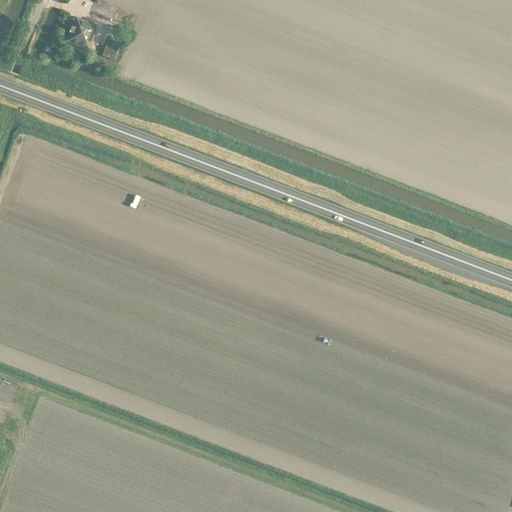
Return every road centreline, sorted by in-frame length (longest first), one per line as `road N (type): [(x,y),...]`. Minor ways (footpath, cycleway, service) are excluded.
road 1 (trunk): [(511,280),(0,85)]
road 2 (unclassified): [(0,113),(42,0)]
